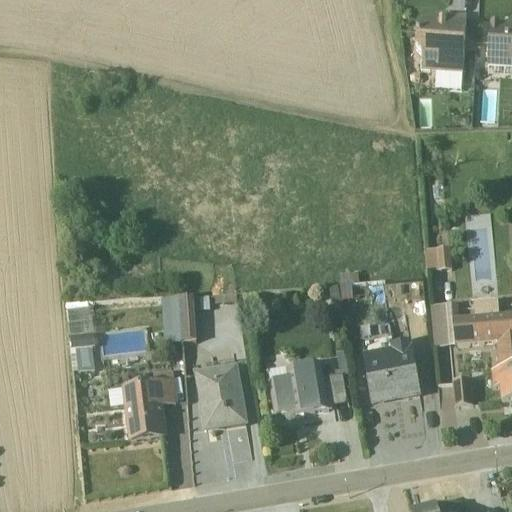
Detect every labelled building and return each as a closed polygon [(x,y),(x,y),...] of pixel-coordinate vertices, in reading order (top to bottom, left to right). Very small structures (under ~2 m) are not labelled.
[(447,25),(423,24),(417,29),(415,52),(420,58),(420,76),(435,77),(434,93),(460,94),(465,21),(447,20),(447,25)] [(511,23),(508,24),(507,29),(489,29),(486,70),(487,71),(487,79),(511,80),(511,23)] [(449,252),(426,254),(427,276),(451,275),(449,252)] [(356,277),(338,279),(339,289),(357,288),(356,277)] [(341,313),(386,308),(384,286),(339,289),(341,313)] [(339,289),(328,291),(330,307),(340,306),(339,289)] [(196,346),(193,303),(178,304),(181,347),(196,346)] [(178,304),(160,305),(164,350),(181,348),(178,304)] [(501,409),(511,407),(511,319),(458,325),(457,311),(430,313),(433,353),(495,349),(497,376),(490,377),(492,393),(499,393),(501,409)] [(68,318),(74,377),(93,376),(87,316),(68,318)] [(363,359),(371,408),(418,400),(409,347),(389,350),(389,354),(363,359)] [(345,356),(336,358),(338,376),(334,377),(334,381),(322,383),(320,369),(268,377),(269,386),(267,387),(272,414),(268,415),(268,421),(281,419),(282,425),(284,424),(284,423),(327,415),(326,408),(346,405),(343,379),(349,378),(345,356)] [(205,433),(225,430),(226,432),(244,429),(233,367),(206,371),(206,377),(196,378),(205,433)] [(130,446),(164,442),(160,412),(176,410),(171,377),(153,380),(153,390),(123,394),(130,446)] [(469,386),(452,387),(454,413),(472,411),(469,386)]
